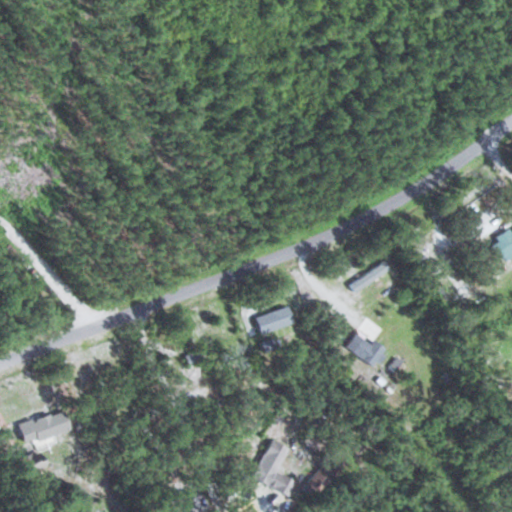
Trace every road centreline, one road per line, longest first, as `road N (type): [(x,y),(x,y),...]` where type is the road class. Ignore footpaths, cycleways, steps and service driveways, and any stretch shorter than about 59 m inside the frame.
road 1 (residential): [(0,361),(311,240),(402,193),(511,119)]
road 2 (residential): [(0,431),(13,448),(45,464),(107,482),(145,477),(199,511)]
